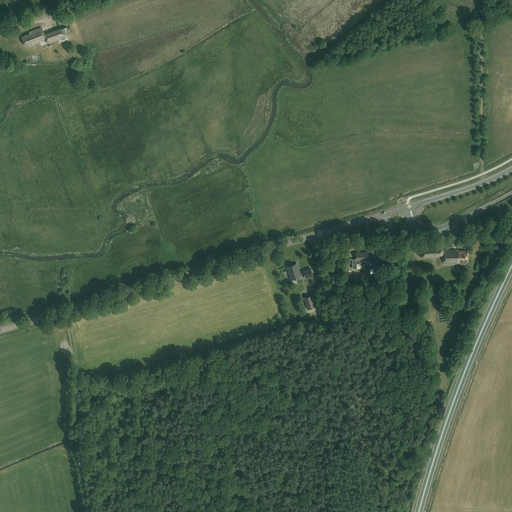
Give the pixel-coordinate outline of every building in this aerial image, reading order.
[(57,40),(69,35),(66,27),(44,35),(42,28),(29,33),(30,34),(22,37),(25,46),(31,44),(32,45),(46,40),(47,43),(57,40)] [(443,250),(443,242),(442,239),(437,239),(437,243),(419,244),(420,256),(443,255),(444,263),(468,262),(468,250),(455,250),(455,249),(443,250)] [(368,252),(356,252),(356,259),(368,259),(368,260),(371,260),(371,254),(368,254),(368,252)] [(312,276),(312,274),(311,270),(311,269),(310,269),(310,268),(303,270),(303,271),(299,273),(296,262),(296,264),(288,266),(287,266),(286,266),(287,267),(288,269),(287,270),(288,271),(289,275),(290,277),(290,276),(291,279),(290,279),(290,280),(291,279),(292,280),(297,279),(297,278),(299,277),(301,277),(300,276),(304,275),(305,277),(305,278),(312,276)] [(311,296),(304,298),(307,309),(315,307),(311,296)]
